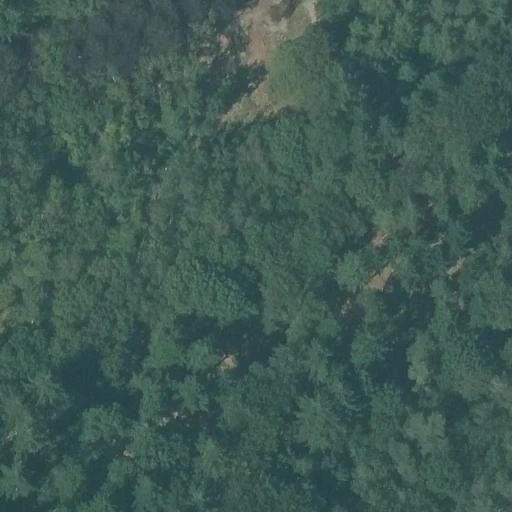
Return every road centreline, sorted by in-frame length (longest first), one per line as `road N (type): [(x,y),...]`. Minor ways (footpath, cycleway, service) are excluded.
road 1 (track): [(308,255),(511,82)]
road 2 (track): [(241,511),(308,255)]
road 3 (track): [(308,255),(307,0)]
road 4 (track): [(0,57),(221,0)]
road 5 (track): [(511,214),(308,255)]
